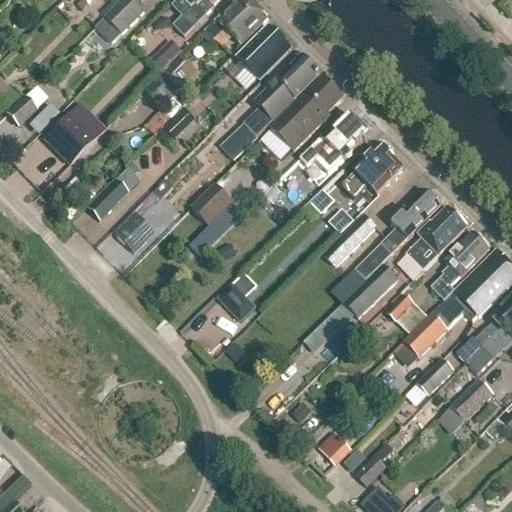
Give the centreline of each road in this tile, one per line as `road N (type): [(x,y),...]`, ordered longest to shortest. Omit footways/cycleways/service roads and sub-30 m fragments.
road 1 (unclassified): [(0,188),(188,384),(215,457),(199,511)]
road 2 (residential): [(511,250),(266,0)]
